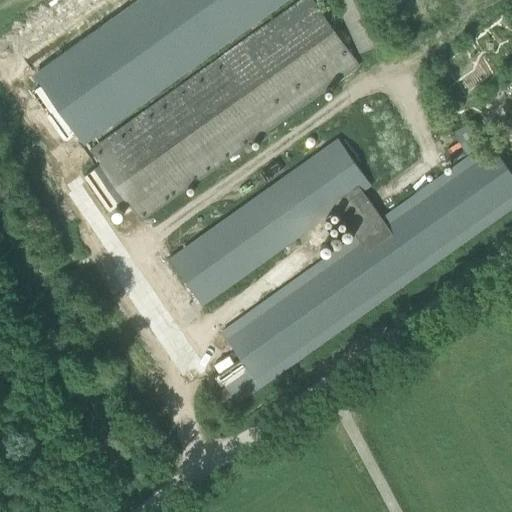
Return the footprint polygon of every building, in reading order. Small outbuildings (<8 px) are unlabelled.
[(65,111),(74,123),(247,0),(95,0),(23,52),(32,64),(18,74),(51,121),(65,111)] [(299,0),(90,150),(141,222),(361,66),(314,0),(299,0)] [(336,0),(360,52),(390,38),(372,0),(336,0)] [(486,142),(474,121),(454,132),(466,153),(486,142)] [(169,258),(202,304),(336,209),(362,191),(371,184),(338,138),(169,258)] [(382,219),(362,191),(336,209),(356,237),(222,332),(255,378),(511,195),(511,173),(490,142),(382,219)] [(230,396),(224,387),(213,396),(219,404),(230,396)]
